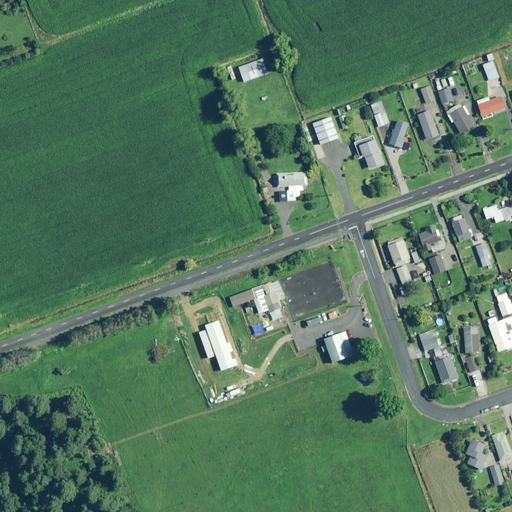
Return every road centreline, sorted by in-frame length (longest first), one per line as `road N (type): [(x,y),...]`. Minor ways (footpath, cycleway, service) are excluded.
road 1 (tertiary): [(0,346),(352,218)]
road 2 (residential): [(352,218),(420,405),(455,414),(511,395)]
road 3 (tertiary): [(352,218),(511,160)]
